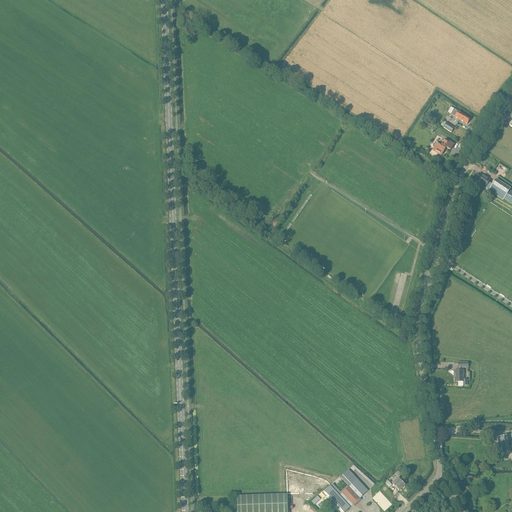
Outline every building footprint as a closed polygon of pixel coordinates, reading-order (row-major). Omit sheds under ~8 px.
[(455,117),(467,124),(470,119),(458,111),(454,109),(451,115),(455,117)] [(454,128),(446,122),(443,127),(451,133),(454,128)] [(432,151),(441,156),(445,149),(443,149),(444,147),(450,150),(453,145),(445,140),(443,142),(440,140),(440,141),(437,139),(436,142),(435,142),(432,147),(434,148),(432,151)] [(481,186),(485,188),(488,183),(490,180),(480,173),(475,180),(481,185),(481,186)] [(504,199),(511,204),(511,192),(510,191),(511,189),(496,179),(488,191),(503,200),(504,199)] [(463,382),(463,386),(467,386),(467,380),(463,380),(463,368),(468,368),(468,363),(458,363),(458,368),(458,371),(454,371),(455,382),(463,382)] [(493,439),(497,456),(510,453),(506,436),(493,439)] [(355,470),(373,486),(374,484),(353,465),(351,468),(354,471),(355,470)] [(333,501),(343,511),(345,511),(368,491),(357,479),(348,470),(340,477),(347,485),(340,492),(333,484),(324,491),(333,501)] [(405,485),(398,478),(392,483),(399,491),(405,485)] [(384,482),(389,488),(392,485),(386,479),(384,482)] [(237,495),(237,511),(287,511),(287,503),(287,494),(283,494),(237,495)] [(318,497),(312,502),(314,505),(320,500),(318,497)]
